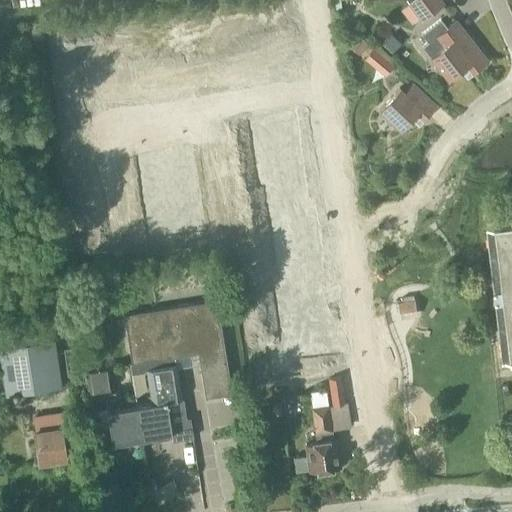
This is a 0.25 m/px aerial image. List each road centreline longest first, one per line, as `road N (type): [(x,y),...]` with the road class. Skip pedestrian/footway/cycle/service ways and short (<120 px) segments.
road 1 (unclassified): [(312,0),(388,511)]
road 2 (residential): [(511,84),(448,139),(423,184)]
